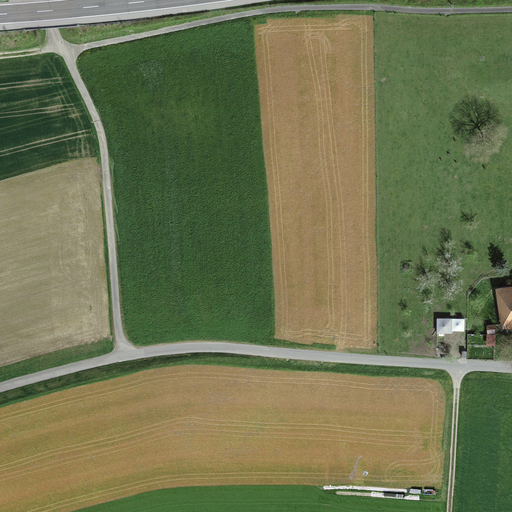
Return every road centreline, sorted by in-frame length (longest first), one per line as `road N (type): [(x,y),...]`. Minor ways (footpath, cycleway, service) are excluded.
road 1 (unclassified): [(511,372),(206,347),(123,354),(0,388)]
road 2 (track): [(62,48),(289,8),(511,8)]
road 3 (track): [(123,354),(102,136),(62,48)]
road 4 (motorway): [(0,14),(156,0)]
road 5 (track): [(468,369),(457,511)]
